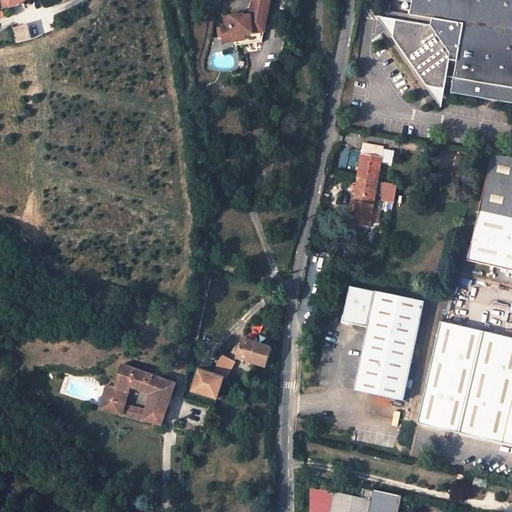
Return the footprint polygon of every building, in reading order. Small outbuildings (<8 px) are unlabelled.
[(0,0),(0,2),(2,11),(9,8),(6,0),(0,0)] [(25,0),(6,0),(9,8),(25,0)] [(259,31),(264,0),(248,0),(246,10),(249,10),(249,15),(240,17),(240,15),(239,15),(226,16),(228,35),(240,33),(259,31)] [(450,60),(458,61),(455,78),(511,88),(511,0),(412,0),(412,3),(410,15),(431,19),(431,26),(377,16),(441,109),(450,60)] [(228,35),(226,16),(220,17),(221,26),(217,26),(219,44),(241,41),(240,33),(228,35)] [(18,44),(34,37),(30,24),(14,29),(18,44)] [(511,88),(455,78),(452,93),(511,103),(511,88)] [(359,180),(378,183),(384,147),(365,144),(359,180)] [(469,262),(511,271),(511,158),(494,156),(469,262)] [(371,227),(378,183),(359,180),(352,223),(371,227)] [(381,202),(397,204),(400,185),(384,183),(381,202)] [(424,301),(349,286),(342,322),(366,327),(354,391),(404,400),(424,301)] [(486,329),(443,319),(419,423),(461,432),(486,329)] [(511,335),(486,329),(461,432),(511,443),(511,335)] [(273,347),(243,339),(238,357),(268,365),(273,347)] [(224,357),(212,375),(224,378),(233,362),(224,357)] [(100,412),(122,417),(125,405),(129,387),(151,392),(170,397),(174,384),(121,364),(116,387),(107,385),(100,412)] [(219,397),(224,378),(212,375),(199,372),(194,391),(219,397)] [(151,392),(146,410),(165,415),(170,397),(151,392)] [(144,422),(146,410),(125,405),(122,417),(144,422)] [(146,410),(144,422),(162,425),(165,415),(146,410)] [(334,511),(338,493),(312,487),(306,511),(334,511)] [(372,511),(376,501),(338,493),(334,511),(372,511)]
